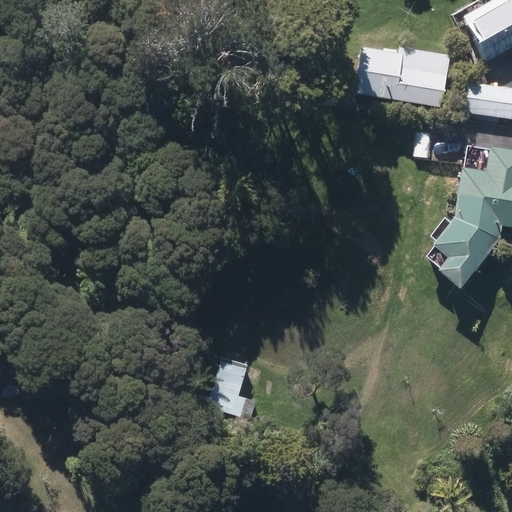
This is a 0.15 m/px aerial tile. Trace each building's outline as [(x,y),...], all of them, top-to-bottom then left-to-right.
[(511,0),(493,0),(466,15),(489,55),(511,41),(511,0)] [(355,84),(395,91),(397,82),(443,90),(450,49),(403,41),(403,44),(363,37),(355,84)] [(461,107),(511,114),(511,82),(465,75),(461,107)] [(347,124),(358,136),(366,128),(355,116),(347,124)] [(413,154),(428,155),(430,133),(415,131),(413,154)] [(440,259),(463,277),(502,229),(504,219),(511,220),(511,139),(492,137),(489,162),(464,157),(456,209),(435,233),(450,247),(440,259)] [(206,402),(250,416),(257,395),(239,390),(249,359),(222,351),(206,402)]
